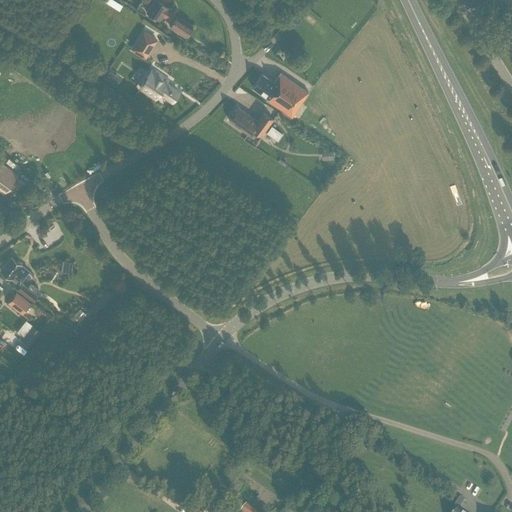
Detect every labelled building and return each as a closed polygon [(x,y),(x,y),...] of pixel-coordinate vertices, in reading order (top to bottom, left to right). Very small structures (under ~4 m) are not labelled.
[(156,0),(153,0),(149,7),(146,12),(159,20),(162,15),(173,22),(170,26),(185,36),(188,31),(190,31),(191,28),(191,27),(192,25),(177,15),(166,9),(168,7),(156,0)] [(156,40),(144,31),(132,49),(145,57),(156,40)] [(167,84),(169,81),(152,69),(139,89),(155,99),(159,92),(172,101),(178,92),(167,84)] [(111,82),(115,77),(105,70),(101,75),(111,82)] [(291,117),(308,92),(280,73),(274,82),(262,74),(252,87),(267,98),(266,100),(291,117)] [(257,120),(238,107),(229,120),(242,130),(247,133),(251,129),(261,136),(273,119),(263,112),(257,120)] [(332,151),(322,152),(322,160),(332,160),(332,151)] [(25,183),(16,176),(18,174),(0,161),(0,191),(3,194),(8,188),(17,195),(25,183)] [(11,255),(0,268),(0,269),(19,284),(24,277),(28,272),(30,270),(21,264),(22,263),(11,255)] [(72,262),(63,260),(61,271),(70,272),(72,262)] [(36,295),(31,291),(22,284),(17,290),(27,297),(32,301),(36,295)] [(22,313),(30,303),(16,292),(8,302),(22,313)] [(80,305),(71,311),(77,321),(86,315),(80,305)] [(40,332),(32,325),(21,340),(30,346),(40,332)] [(243,485),(239,482),(234,488),(239,491),(243,485)]
